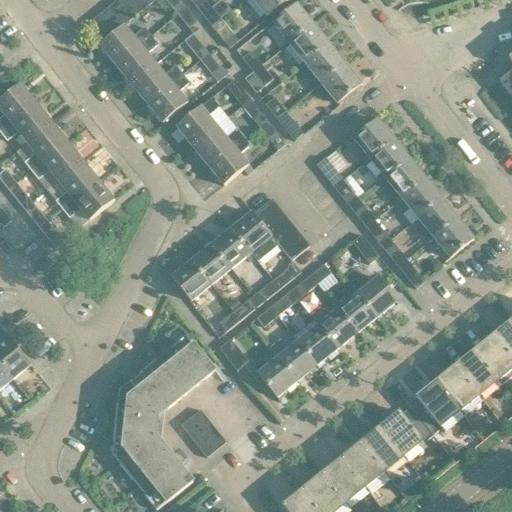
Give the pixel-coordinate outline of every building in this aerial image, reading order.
[(117,0),(107,8),(123,27),(124,26),(132,19),(117,0)] [(131,0),(117,0),(132,19),(141,12),(131,0)] [(148,0),(131,0),(141,12),(151,4),(148,0)] [(181,2),(179,0),(165,0),(173,9),(181,2)] [(253,0),(267,17),(287,0),(253,0)] [(314,25),(297,5),(273,24),(290,45),(314,25)] [(212,27),(221,20),(210,6),(201,13),(212,27)] [(123,27),(107,8),(98,16),(113,35),(123,27)] [(197,22),(186,8),(178,15),(189,29),(197,22)] [(113,35),(98,16),(89,23),(104,42),(113,35)] [(221,20),(212,27),(223,41),(232,34),(221,20)] [(314,25),(290,45),(305,65),(330,45),(314,25)] [(123,27),(113,35),(104,42),(99,46),(115,66),(151,37),(144,28),(133,37),(124,26),(123,27)] [(193,35),(191,36),(184,42),(196,55),(204,48),(193,35)] [(158,45),(151,37),(115,66),(131,85),(156,65),(147,54),(158,45)] [(345,65),(330,45),(305,65),(321,84),(345,65)] [(251,52),(242,59),(254,73),(262,66),(251,52)] [(219,68),(208,54),(200,61),(211,75),(219,68)] [(511,56),(508,59),(511,63),(511,71),(499,82),(511,97),(511,56)] [(165,75),(156,65),(131,85),(147,104),(182,75),(176,67),(165,75)] [(361,85),(345,65),(321,84),(337,104),(361,85)] [(273,80),(262,66),(254,73),(264,87),(273,80)] [(189,83),(182,75),(147,104),(163,124),(188,104),(178,92),(189,83)] [(237,101),(245,94),(234,80),(226,87),(237,101)] [(20,84),(0,100),(0,110),(4,116),(0,119),(0,132),(36,104),(20,84)] [(220,107),(212,98),(176,128),(192,148),(218,127),(209,116),(220,107)] [(277,120),(286,113),(274,99),(266,106),(277,120)] [(261,114),(250,100),(242,107),(253,121),(261,114)] [(36,104),(0,132),(7,141),(18,133),(27,143),(52,123),(36,104)] [(286,113),(277,120),(295,142),(304,135),(286,113)] [(277,133),(266,119),(257,126),(269,140),(277,133)] [(378,120),(354,140),(370,160),(394,141),(378,120)] [(52,123),(27,143),(35,154),(25,163),(31,172),(67,143),(52,123)] [(218,127),(192,148),(208,167),(244,137),(238,129),(226,138),(218,127)] [(251,145),(244,137),(208,167),(224,186),(249,166),(239,154),(251,145)] [(394,141),(370,160),(386,180),(410,160),(394,141)] [(83,162),(67,143),(31,172),(38,180),(49,171),(58,182),(83,162)] [(325,159),(316,166),(334,188),(343,181),(325,159)] [(426,181),(410,160),(386,180),(402,200),(426,181)] [(83,162),(58,182),(67,193),(56,202),(63,211),(99,182),(83,162)] [(0,180),(8,190),(17,184),(5,170),(0,174),(0,180)] [(354,195),(343,181),(334,188),(345,202),(354,195)] [(426,181),(402,200),(410,209),(402,215),(411,225),(418,219),(442,200),(426,181)] [(114,201),(99,182),(63,211),(69,219),(80,210),(89,221),(114,201)] [(17,184),(8,190),(24,210),(32,203),(17,184)] [(272,200),(254,214),(253,215),(252,213),(260,224),(279,209),(272,200)] [(458,220),(442,200),(418,219),(426,229),(419,235),(427,244),(433,239),(458,220)] [(48,222),(32,203),(24,210),(39,229),(48,222)] [(12,221),(0,207),(0,224),(3,228),(12,221)] [(364,207),(355,214),(366,228),(375,221),(364,207)] [(287,219),(279,209),(260,224),(268,234),(287,219)] [(260,224),(252,213),(232,229),(257,261),(277,245),(276,243),(268,234),(260,224)] [(287,219),(268,234),(276,243),(295,228),(287,219)] [(458,220),(433,239),(450,259),(474,240),(458,220)] [(375,221),(366,228),(377,242),(386,235),(375,221)] [(55,249),(64,242),(53,228),(44,235),(55,249)] [(302,238),(295,228),(276,243),(277,245),(278,245),(284,253),(302,238)] [(232,229),(212,245),(231,270),(246,258),(250,263),(255,259),(257,261),(232,229)] [(339,251),(354,237),(346,229),(331,242),(339,251)] [(370,265),(379,257),(361,236),(352,243),(370,265)] [(302,238),(284,253),(291,262),(310,247),(302,238)] [(231,270),(212,245),(191,262),(211,286),(231,270)] [(398,267),(406,260),(395,247),(387,254),(398,267)] [(406,260),(398,267),(416,290),(425,283),(406,260)] [(211,286),(191,262),(172,277),(191,302),(211,286)] [(324,265),(311,276),(318,285),(331,274),(324,265)] [(280,290),(294,279),(287,270),(273,281),(280,290)] [(318,285),(311,276),(296,288),(303,296),(318,285)] [(377,278),(367,287),(359,277),(350,284),(357,294),(377,319),(397,303),(377,278)] [(280,290),(273,281),(253,297),(260,306),(280,290)] [(377,319),(357,294),(338,310),(357,335),(377,319)] [(260,306),(253,297),(233,313),(240,321),(260,306)] [(291,306),(285,297),(270,308),(277,317),(291,306)] [(277,317),(270,308),(257,319),(264,328),(277,317)] [(338,310),(328,318),(320,308),(309,316),(314,321),(313,321),(337,351),(357,335),(338,310)] [(240,321),(233,313),(219,324),(226,333),(240,321)] [(511,320),(494,335),(511,357),(511,320)] [(337,351),(313,321),(293,337),(298,342),(317,367),(337,351)] [(511,357),(494,335),(475,351),(499,381),(511,370),(511,357)] [(186,336),(139,374),(141,376),(132,383),(131,381),(119,390),(112,455),(157,511),(193,482),(156,436),(158,415),(155,412),(164,405),(168,409),(215,372),(186,336)] [(8,337),(0,343),(0,363),(13,380),(31,366),(8,337)] [(248,362),(231,340),(219,349),(237,371),(248,362)] [(298,342),(288,350),(280,340),(269,348),(277,358),(297,383),(317,367),(298,342)] [(499,381),(475,351),(456,366),(480,396),(499,381)] [(277,358),(268,366),(263,360),(252,368),(277,398),(297,383),(277,358)] [(0,363),(0,390),(13,380),(0,363)] [(456,366),(436,382),(460,413),(480,396),(456,366)] [(416,398),(418,401),(410,408),(433,437),(442,430),(440,428),(460,413),(436,382),(416,398)] [(200,411),(181,426),(207,458),(226,443),(200,411)] [(379,428),(403,458),(423,442),(399,412),(379,428)] [(282,446),(264,426),(266,425),(255,413),(241,425),(263,449),(270,442),(278,450),(282,446)] [(379,428),(359,444),(384,474),(403,458),(379,428)] [(359,444),(340,459),(365,489),(384,474),(359,444)] [(340,459),(321,474),(346,505),(365,489),(340,459)] [(336,511),(346,505),(321,474),(302,490),(319,511),(336,511)] [(319,511),(302,490),(282,506),(286,511),(319,511)]
